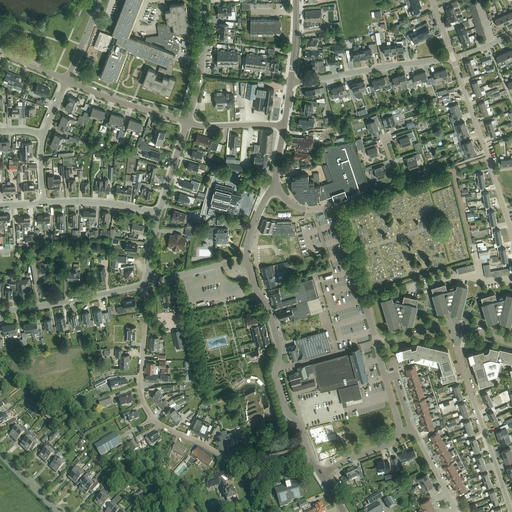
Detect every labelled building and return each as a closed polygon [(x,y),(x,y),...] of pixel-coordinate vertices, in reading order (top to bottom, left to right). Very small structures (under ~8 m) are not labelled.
[(110,34),(109,34),(105,32),(104,35),(99,33),(94,45),(98,46),(98,47),(100,49),(101,50),(107,51),(108,49),(111,50),(100,77),(113,82),(114,80),(116,80),(128,49),(133,51),(132,52),(167,65),(165,69),(162,68),(161,71),(158,70),(158,71),(149,68),(143,84),(147,86),(146,87),(165,95),(166,93),(170,95),(176,80),(176,79),(170,76),(171,74),(172,71),(172,69),(172,67),(172,64),(172,63),(177,51),(177,52),(179,49),(178,47),(179,46),(179,45),(175,39),(171,38),(174,33),(189,31),(188,27),(189,27),(186,7),(185,8),(184,3),(170,5),(170,10),(165,10),(168,25),(160,26),(160,29),(158,30),(159,36),(146,38),(144,42),(137,39),(128,36),(142,0),(125,0),(112,34),(113,35),(113,36),(110,34)] [(412,5),(414,9),(410,11),(412,15),(420,12),(419,8),(421,7),(419,1),(412,3),(407,4),(404,5),(405,8),(412,5)] [(445,9),(448,15),(455,12),(453,8),(458,6),(456,1),(451,3),(452,7),(445,9)] [(228,19),(235,19),(235,11),(231,12),(231,7),(218,7),(218,16),(228,16),(228,19)] [(505,14),(509,22),(511,21),(511,13),(511,11),(510,12),(506,13),(504,9),(502,10),(504,14),(505,14)] [(315,22),(321,22),(321,10),(312,11),(306,11),(306,21),(312,21),(315,21),(315,22)] [(450,21),(454,19),(456,23),(467,20),(466,18),(463,19),(462,16),(457,18),(455,14),(460,12),(459,10),(455,12),(448,15),(450,21)] [(499,16),(503,25),(509,22),(505,14),(504,14),(500,16),(499,12),(497,13),(498,17),(499,16)] [(499,16),(498,17),(495,19),(493,14),(491,15),(493,20),(494,20),(497,28),(503,25),(499,16)] [(280,19),(273,19),(273,21),(251,21),(251,33),(274,33),(274,32),(281,32),(281,21),(280,19)] [(226,21),(226,24),(219,24),(219,28),(228,29),(229,27),(232,28),(232,25),(233,25),(233,22),(226,21)] [(466,32),(466,31),(464,27),(469,26),(467,21),(462,23),(463,26),(457,28),(459,34),(466,32)] [(422,30),(426,37),(432,34),(428,28),(429,28),(426,23),(421,25),(423,30),(422,30)] [(421,25),(418,26),(415,28),(417,33),(420,40),(426,37),(422,30),(423,30),(421,25)] [(414,32),(410,34),(407,35),(409,41),(413,39),(414,43),(420,40),(417,33),(415,28),(413,29),(414,32)] [(466,32),(459,34),(461,40),(468,38),(468,37),(466,33),(471,32),(470,29),(466,31),(466,32)] [(228,39),(227,39),(228,36),(231,36),(231,35),(234,36),(234,34),(218,33),(218,38),(222,38),(222,41),(228,41),(228,39)] [(471,39),(473,38),(474,41),(477,40),(475,34),(468,37),(468,38),(461,40),(463,46),(470,44),(469,42),(472,41),(471,39)] [(317,49),(317,38),(313,38),(313,39),(307,39),(306,48),(317,49)] [(396,45),(397,53),(404,52),(403,46),(406,45),(405,39),(402,40),(402,41),(400,41),(397,42),(397,45),(396,45)] [(372,57),(372,53),(378,52),(376,43),(368,45),(369,50),(365,50),(366,58),(372,57)] [(344,44),(334,46),(335,53),(345,52),(344,44)] [(221,50),(221,51),(217,51),(217,68),(219,68),(219,67),(226,67),(226,68),(229,68),(229,67),(236,67),(236,68),(238,68),(238,63),(241,63),(241,55),(238,55),(238,51),(237,51),(237,52),(235,52),(235,50),(231,50),(231,52),(229,52),(229,51),(227,51),(227,52),(224,52),(224,50),(221,50)] [(320,51),(319,51),(315,50),(315,51),(310,50),(310,52),(306,51),(305,58),(314,60),(315,57),(319,58),(320,51)] [(507,51),(501,54),(505,62),(506,62),(510,60),(511,64),(511,59),(511,60),(507,51)] [(244,69),(244,70),(246,70),(246,69),(253,70),(253,71),(256,72),(256,71),(263,72),(263,73),(265,73),(267,59),(267,56),(266,56),(266,57),(263,56),(264,55),(260,54),(260,56),(258,56),(258,55),(256,54),(256,55),(253,55),(254,53),(250,53),(250,54),(248,54),(247,53),(246,57),(243,57),(242,68),(244,69)] [(508,66),(506,62),(505,62),(501,54),(495,56),(499,65),(504,63),(506,67),(508,66)] [(490,55),(481,58),(483,64),(492,61),(490,55)] [(272,59),(272,60),(267,59),(265,73),(270,74),(271,70),(278,71),(279,60),(272,59)] [(464,63),(467,69),(472,67),(471,63),(474,62),(473,59),(470,60),(470,61),(464,63)] [(320,71),(326,70),(326,65),(322,65),(322,61),(312,61),(312,71),(320,71)] [(472,67),(467,69),(469,75),(474,74),(478,73),(477,70),(474,71),(472,67)] [(446,69),(439,72),(443,79),(443,78),(446,77),(448,83),(452,81),(450,76),(449,76),(446,69)] [(21,91),(23,85),(17,83),(19,76),(7,71),(3,82),(15,87),(15,88),(21,91)] [(129,79),(131,75),(123,71),(120,78),(125,81),(123,86),(129,89),(131,84),(131,83),(132,80),(129,79)] [(425,72),(420,74),(422,81),(425,80),(426,82),(426,81),(428,85),(430,84),(430,85),(433,84),(431,78),(428,79),(425,72)] [(435,76),(431,78),(433,84),(436,83),(435,81),(436,81),(441,79),(442,84),(445,83),(443,78),(443,79),(439,72),(434,73),(435,76)] [(401,84),(402,84),(405,82),(407,87),(409,86),(410,89),(413,88),(410,81),(407,82),(405,74),(399,76),(401,84)] [(420,74),(413,76),(416,83),(420,82),(422,86),(424,86),(422,81),(420,74)] [(393,79),(394,81),(390,83),(392,88),(395,87),(395,86),(399,84),(401,89),(403,88),(402,84),(401,84),(399,76),(393,79)] [(384,77),(378,79),(380,87),(381,86),(385,85),(386,90),(392,88),(390,83),(389,82),(386,83),(384,77)] [(383,91),(381,86),(380,87),(378,79),(372,81),(374,89),(379,87),(380,92),(383,91)] [(477,81),(471,83),(474,89),(479,87),(478,83),(481,82),(480,79),(477,81)] [(360,90),(361,90),(364,89),(366,94),(371,92),(369,87),(366,88),(364,81),(358,83),(360,90)] [(255,99),(257,83),(247,82),(245,97),(255,99)] [(361,98),(364,97),(363,95),(361,90),(360,90),(358,83),(352,85),(353,89),(356,97),(359,99),(361,98)] [(46,97),(49,89),(37,84),(33,92),(46,97)] [(344,85),(338,87),(340,94),(341,94),(343,93),(344,94),(345,97),(348,96),(351,95),(349,90),(346,91),(344,85)] [(333,92),(330,93),(332,99),(335,98),(339,96),(340,99),(342,98),(341,94),(340,94),(338,87),(331,89),(333,92)] [(479,87),(474,89),(476,96),(481,94),(485,93),(484,90),(482,91),(481,91),(479,88),(479,87)] [(266,90),(258,88),(255,108),(263,110),(271,111),(272,105),(273,105),(273,104),(274,102),(273,101),(273,100),(272,100),(273,97),(274,89),(266,88),(266,90)] [(324,88),(315,89),(305,91),(307,98),(316,96),(316,94),(324,92),(324,88)] [(215,108),(234,107),(233,94),(229,94),(229,93),(215,94),(215,108)] [(451,101),(449,95),(442,96),(444,103),(443,104),(444,107),(446,107),(447,109),(450,108),(451,112),(460,109),(458,103),(452,105),(451,101)] [(70,96),(68,102),(75,106),(77,103),(78,103),(80,100),(70,96)] [(478,103),(481,110),(486,108),(485,104),(488,102),(487,100),(484,101),(478,103)] [(26,108),(26,105),(26,101),(22,101),(22,105),(22,117),(25,117),(25,116),(35,116),(35,108),(26,108)] [(75,106),(68,102),(65,109),(74,112),(76,109),(74,109),(75,106)] [(304,113),(311,114),(311,113),(312,113),(313,108),(312,108),(312,105),(317,106),(317,103),(310,102),(309,104),(305,104),(304,113)] [(22,105),(18,105),(17,105),(14,109),(11,109),(11,118),(18,118),(18,117),(22,117),(22,105)] [(84,123),(86,124),(88,119),(92,120),(94,116),(97,117),(99,109),(93,107),(91,114),(86,113),(86,117),(85,120),(84,123)] [(486,108),(481,110),(483,116),(488,114),(488,115),(492,113),(491,110),(487,112),(486,108)] [(99,109),(97,117),(100,118),(99,120),(102,121),(106,111),(99,109)] [(462,115),(460,109),(451,112),(453,116),(450,117),(452,122),(458,120),(457,117),(462,115)] [(385,129),(388,128),(388,126),(395,123),(392,115),(388,117),(384,112),(380,114),(385,129)] [(110,126),(111,123),(112,124),(112,123),(115,124),(115,123),(118,115),(112,113),(108,122),(106,122),(105,125),(110,126)] [(75,120),(72,119),(63,115),(60,121),(68,124),(69,121),(74,124),(75,120)] [(120,129),(121,127),(124,117),(118,115),(115,123),(118,124),(117,128),(120,129)] [(367,123),(370,132),(377,129),(378,131),(381,130),(375,115),(371,116),(371,122),(367,123)] [(309,118),(309,120),(299,119),(298,125),(308,127),(308,125),(313,126),(314,119),(309,118)] [(134,129),(136,121),(130,119),(127,128),(130,130),(131,128),(134,129)] [(458,120),(452,122),(454,128),(457,127),(458,131),(467,128),(465,121),(459,123),(458,120)] [(486,123),(488,130),(493,128),(492,124),(495,123),(494,120),(491,121),(491,122),(486,123)] [(68,124),(60,121),(58,127),(67,131),(68,128),(67,127),(68,124)] [(139,135),(139,133),(143,123),(136,121),(134,129),(137,130),(135,134),(139,135)] [(469,134),(467,128),(458,131),(454,132),(455,136),(453,137),(454,143),(458,141),(465,139),(464,136),(469,134)] [(493,128),(488,130),(490,136),(495,134),(495,135),(499,133),(498,131),(495,132),(493,128)] [(155,136),(164,139),(166,132),(157,129),(156,132),(156,133),(155,136)] [(257,167),(256,170),(266,170),(267,168),(268,153),(271,153),(273,130),(260,129),(258,152),(257,152),(256,157),(254,157),(254,163),(255,163),(255,165),(257,165),(257,167)] [(399,139),(402,146),(410,143),(409,139),(413,136),(412,132),(396,137),(397,140),(399,139)] [(68,139),(65,138),(55,134),(53,140),(61,143),(62,140),(66,142),(68,139)] [(216,150),(218,143),(211,141),(211,139),(198,135),(195,142),(210,147),(210,148),(216,150)] [(240,147),(240,142),(238,142),(239,135),(231,135),(230,149),(234,149),(234,146),(240,147)] [(162,145),(164,139),(155,136),(154,139),(154,138),(153,142),(162,145)] [(292,137),(291,147),(295,147),(295,149),(301,150),(301,151),(311,153),(313,136),(307,136),(307,137),(303,137),(303,138),(292,137)] [(361,138),(356,140),(359,149),(362,148),(363,153),(368,153),(369,157),(378,154),(376,147),(378,146),(377,143),(364,147),(361,138)] [(474,146),(471,140),(466,142),(465,139),(458,141),(460,147),(462,151),(465,150),(474,146)] [(61,143),(53,140),(50,146),(59,150),(61,147),(59,146),(61,143)] [(292,183),(292,185),(292,187),(293,190),(294,192),(295,194),(296,196),(298,198),(300,199),(302,201),(304,202),(307,202),(309,203),(312,203),(314,202),(315,202),(317,201),(333,196),(333,197),(337,199),(338,199),(339,200),(344,199),(345,198),(347,197),(357,193),(364,191),(365,195),(370,193),(362,169),(356,154),(352,141),(327,148),(328,152),(324,153),(327,162),(327,164),(322,166),(328,183),(322,185),(319,185),(319,173),(313,173),(313,178),(310,178),(310,181),(309,181),(308,175),(300,175),(300,176),(296,177),(296,179),(292,179),(293,179),(292,179),(292,180),(292,181),(292,183)] [(139,148),(144,150),(142,156),(147,157),(150,158),(158,160),(160,153),(152,150),(152,151),(149,150),(150,146),(138,143),(137,147),(139,147),(139,148)] [(474,146),(465,150),(462,151),(461,152),(463,154),(465,160),(471,158),(470,154),(476,152),(474,146)] [(204,155),(206,151),(198,148),(197,151),(193,150),(191,157),(200,160),(202,154),(204,155)] [(321,150),(318,155),(323,158),(324,160),(327,162),(324,153),(328,152),(327,148),(321,150)] [(24,153),(22,153),(20,153),(20,160),(28,160),(28,156),(32,156),(32,150),(24,150),(24,153)] [(309,163),(309,160),(309,159),(313,159),(314,154),(295,152),(295,153),(294,153),(293,153),(293,156),(294,156),(294,157),(300,158),(300,159),(304,160),(305,160),(305,162),(309,163)] [(419,153),(404,158),(405,161),(407,161),(409,168),(418,165),(417,165),(416,161),(420,157),(419,153)] [(501,165),(508,165),(507,159),(503,160),(502,156),(500,156),(500,160),(501,165)] [(205,170),(206,165),(199,163),(198,166),(189,163),(187,169),(197,172),(198,168),(205,170)] [(241,172),(242,166),(227,163),(226,169),(241,172)] [(150,169),(149,173),(155,175),(157,167),(149,165),(148,169),(150,169)] [(377,179),(385,176),(383,169),(385,168),(384,165),(369,170),(370,174),(376,174),(377,178),(377,179)] [(155,175),(149,173),(148,177),(146,177),(145,180),(153,182),(155,175)] [(261,186),(264,179),(256,176),(254,183),(261,186)] [(150,198),(151,191),(146,190),(147,188),(140,187),(141,182),(136,181),(134,188),(141,189),(141,192),(140,196),(144,197),(150,198)] [(195,188),(197,182),(192,181),(191,184),(183,181),(182,187),(191,190),(192,187),(195,188)] [(212,181),(209,181),(200,213),(203,214),(212,181)] [(209,208),(227,213),(228,208),(237,210),(241,195),(233,193),(234,186),(216,181),(209,208)] [(7,194),(12,193),(15,193),(14,185),(9,185),(9,184),(7,184),(7,194)] [(122,186),(120,186),(117,185),(116,193),(123,195),(124,189),(122,188),(122,186)] [(123,195),(131,196),(132,188),(128,187),(128,189),(124,189),(123,195)] [(195,198),(180,194),(177,201),(189,205),(191,204),(191,202),(193,203),(195,198)] [(188,215),(185,214),(175,211),(173,218),(177,219),(176,221),(186,224),(188,215)] [(70,214),(70,222),(69,222),(69,226),(77,225),(77,216),(76,216),(76,214),(70,214)] [(58,223),(56,223),(56,228),(64,228),(64,222),(64,217),(63,217),(63,215),(57,215),(58,223)] [(268,232),(271,233),(271,236),(297,236),(295,229),(294,229),(294,226),(291,226),(291,223),(278,224),(264,219),(260,231),(268,233),(268,232)] [(142,234),(144,226),(138,225),(138,223),(133,223),(131,232),(132,232),(131,234),(130,234),(129,238),(137,239),(138,235),(135,235),(136,233),(142,234)] [(186,228),(185,235),(188,236),(187,239),(191,240),(193,228),(186,228)] [(215,243),(229,242),(228,229),(217,229),(217,228),(215,228),(204,228),(204,236),(215,235),(215,243)] [(39,229),(35,230),(35,241),(36,241),(36,242),(46,241),(45,238),(39,238),(39,229)] [(184,249),(186,238),(181,237),(182,235),(175,234),(175,236),(170,235),(168,246),(173,247),(172,249),(179,251),(179,248),(184,249)] [(137,252),(138,245),(133,245),(132,244),(129,244),(129,242),(126,242),(125,250),(128,251),(137,252)] [(478,251),(487,249),(486,245),(484,245),(483,242),(477,243),(478,251)] [(490,258),(488,250),(478,252),(480,260),(490,258)] [(118,268),(119,262),(126,262),(127,256),(113,255),(113,261),(112,267),(118,268)] [(290,261),(276,264),(278,271),(291,268),(290,261)] [(127,266),(124,266),(124,269),(122,269),(122,273),(125,273),(126,277),(134,276),(133,269),(135,269),(134,265),(127,266)] [(267,287),(276,284),(274,277),(275,277),(274,273),(275,273),(273,265),(261,268),(267,287)] [(80,281),(80,271),(78,271),(78,267),(73,267),(73,271),(68,271),(67,280),(80,281)] [(104,275),(105,274),(104,267),(96,268),(98,281),(105,280),(104,275)] [(10,285),(10,286),(6,286),(6,289),(6,297),(12,298),(12,291),(15,291),(16,278),(11,278),(11,281),(10,281),(9,282),(9,284),(10,285)] [(27,286),(30,285),(29,279),(17,280),(18,283),(17,283),(18,292),(20,292),(21,297),(28,296),(27,286)] [(312,279),(268,291),(274,310),(296,304),(318,298),(312,279)] [(41,297),(49,296),(47,282),(37,284),(37,289),(38,289),(39,291),(40,290),(41,297)] [(438,313),(447,310),(451,311),(451,312),(460,314),(467,287),(458,284),(457,287),(447,290),(445,284),(431,288),(438,313)] [(164,308),(174,306),(172,297),(171,297),(169,291),(160,293),(162,299),(163,299),(164,302),(162,302),(164,308)] [(511,314),(511,295),(507,294),(506,297),(496,300),(494,293),(480,297),(488,322),(497,320),(501,321),(500,322),(510,324),(511,314)] [(412,324),(418,299),(404,295),(402,303),(392,300),(391,297),(382,300),(390,327),(399,325),(399,323),(403,322),(412,324)] [(282,311),(277,312),(279,318),(279,320),(284,319),(288,317),(288,319),(291,318),(292,318),(293,317),(294,317),(295,319),(318,312),(323,311),(319,297),(318,298),(296,304),(296,305),(297,306),(291,308),(291,307),(287,309),(281,310),(282,311)] [(124,306),(117,307),(116,307),(118,313),(126,311),(126,309),(137,307),(135,299),(123,301),(124,306)] [(100,323),(106,322),(105,317),(102,317),(101,310),(94,311),(96,320),(99,319),(100,323)] [(87,327),(94,325),(93,320),(90,321),(89,312),(82,313),(84,321),(86,321),(87,327)] [(73,327),(76,327),(76,330),(77,330),(82,329),(81,321),(78,322),(77,314),(70,316),(72,324),(73,327)] [(58,318),(59,323),(57,323),(58,330),(70,329),(69,323),(66,324),(65,317),(58,318)] [(251,326),(256,345),(269,341),(264,322),(258,324),(257,317),(246,320),(248,327),(251,326)] [(51,332),(56,332),(55,326),(52,327),(51,319),(45,320),(46,329),(50,328),(51,332)] [(30,323),(32,332),(33,336),(35,336),(35,334),(39,333),(39,337),(42,336),(41,330),(38,331),(37,322),(30,323)] [(9,324),(11,336),(17,335),(17,331),(15,323),(9,324)] [(24,324),(25,332),(22,333),(23,339),(24,345),(27,344),(26,339),(27,339),(26,332),(29,331),(30,332),(32,332),(30,323),(24,324)] [(8,336),(11,336),(9,324),(2,325),(4,333),(8,333),(8,336)] [(126,339),(126,342),(136,343),(136,327),(127,327),(127,329),(128,329),(128,339),(126,339)] [(180,331),(172,332),(176,348),(183,346),(180,331)] [(306,336),(312,357),(331,351),(325,331),(324,331),(306,336)] [(308,357),(312,357),(306,336),(295,339),(296,344),(288,347),(292,362),(305,358),(308,357)] [(159,351),(159,344),(159,338),(152,337),(151,339),(150,339),(149,350),(159,351)] [(408,361),(414,359),(415,361),(413,362),(415,362),(441,368),(443,374),(440,375),(442,382),(456,378),(448,350),(417,342),(416,347),(411,349),(411,346),(396,350),(398,358),(406,356),(408,361)] [(479,387),(493,383),(491,375),(497,374),(497,373),(500,362),(511,364),(511,367),(511,368),(510,370),(511,377),(511,351),(490,346),(488,351),(484,352),(483,350),(468,354),(471,362),(472,362),(479,387)] [(129,361),(129,355),(122,355),(123,350),(116,350),(115,357),(120,357),(120,369),(128,369),(128,361),(129,361)] [(295,373),(289,375),(292,384),(302,381),(301,380),(301,379),(316,375),(319,386),(320,392),(338,387),(342,402),(353,399),(353,400),(362,398),(358,382),(357,379),(367,376),(366,374),(360,351),(355,352),(349,353),(317,362),(313,363),(313,364),(297,368),(298,370),(295,371),(295,373)] [(154,373),(155,363),(147,363),(147,368),(145,368),(145,373),(154,373)] [(406,376),(417,373),(414,365),(411,366),(411,368),(405,370),(407,373),(405,374),(406,376)] [(265,384),(268,383),(264,373),(265,371),(262,371),(261,367),(254,366),(249,378),(259,379),(259,378),(265,384)] [(417,373),(406,376),(407,378),(408,378),(409,381),(422,378),(421,376),(418,377),(417,373)] [(160,374),(160,375),(159,375),(149,374),(149,375),(147,375),(147,380),(148,380),(148,382),(153,382),(158,383),(159,377),(160,377),(160,380),(171,380),(171,375),(168,375),(160,374)] [(234,384),(235,384),(243,378),(241,376),(235,379),(234,384)] [(314,377),(301,380),(302,381),(292,384),(295,393),(314,387),(316,384),(314,377)] [(422,378),(409,381),(410,385),(409,385),(410,388),(420,384),(419,380),(422,379),(422,378)] [(120,379),(116,380),(110,382),(111,390),(118,388),(118,387),(126,386),(125,379),(121,380),(120,379)] [(420,384),(410,388),(410,390),(412,390),(413,393),(425,389),(425,387),(422,388),(420,384)] [(426,391),(425,389),(413,393),(414,396),(412,397),(413,399),(424,396),(423,392),(426,391)] [(259,400),(257,396),(255,394),(255,390),(254,390),(253,392),(248,392),(244,394),(244,393),(243,393),(244,396),(243,414),(244,418),(242,420),(243,424),(250,428),(259,423),(260,425),(262,424),(262,411),(259,405),(259,400)] [(460,390),(455,392),(456,397),(453,398),(454,401),(457,400),(457,399),(463,397),(460,390)] [(485,402),(490,399),(488,395),(490,394),(489,390),(486,392),(486,393),(482,395),(485,402)] [(151,397),(156,402),(161,399),(158,396),(160,394),(157,391),(151,397)] [(132,402),(130,396),(130,394),(125,396),(124,395),(118,398),(121,406),(132,402)] [(98,401),(101,409),(112,404),(109,397),(98,401)] [(161,399),(156,402),(161,408),(168,403),(165,400),(163,402),(161,399)] [(416,404),(417,408),(430,404),(429,402),(426,403),(425,399),(414,402),(415,405),(416,404)] [(494,403),(492,404),(490,399),(485,402),(488,407),(490,406),(492,409),(494,408),(493,406),(495,405),(494,403)] [(39,402),(35,405),(38,411),(43,409),(39,402)] [(460,406),(461,410),(466,409),(464,402),(459,404),(455,405),(456,408),(460,406)] [(430,405),(430,404),(417,408),(418,411),(417,411),(418,414),(428,410),(427,406),(430,405)] [(171,419),(175,415),(172,412),(174,410),(172,407),(165,413),(171,419)] [(461,410),(462,413),(458,414),(460,419),(463,417),(469,415),(466,409),(461,410)] [(491,420),(496,417),(494,413),(496,412),(495,409),(492,410),(493,411),(488,413),(491,420)] [(430,414),(428,410),(418,414),(418,416),(420,416),(421,419),(433,415),(433,413),(430,414)] [(129,411),(127,412),(122,415),(125,420),(128,418),(130,422),(135,419),(135,420),(139,418),(135,411),(130,414),(129,411)] [(177,418),(175,415),(171,419),(176,424),(182,419),(179,416),(177,418)] [(421,425),(432,422),(431,418),(434,417),(433,415),(421,419),(422,422),(420,423),(421,425)] [(192,423),(193,424),(194,425),(191,431),(198,434),(201,428),(202,425),(204,421),(195,417),(192,423)] [(498,421),(496,417),(491,420),(494,426),(498,424),(499,425),(502,423),(500,420),(498,421)] [(465,424),(466,428),(471,426),(469,420),(464,422),(464,421),(460,423),(461,425),(465,424)] [(212,426),(210,425),(210,424),(204,421),(202,425),(201,428),(198,434),(204,437),(207,430),(210,431),(212,426)] [(434,430),(432,422),(421,425),(422,428),(423,427),(424,431),(430,429),(431,431),(434,430)] [(9,435),(13,438),(21,430),(23,427),(20,424),(18,427),(15,425),(13,427),(15,429),(9,435)] [(213,435),(218,425),(215,424),(213,426),(209,433),(213,435)] [(336,440),(332,424),(308,429),(311,439),(313,439),(314,445),(336,440)] [(471,426),(466,428),(467,432),(464,434),(465,436),(468,435),(474,433),(471,426)] [(13,438),(16,442),(22,436),(24,438),(29,433),(23,427),(21,430),(13,438)] [(501,430),(496,432),(498,438),(504,437),(508,435),(509,435),(506,428),(505,429),(501,430)] [(233,436),(232,436),(231,432),(227,433),(226,430),(221,431),(227,448),(235,445),(233,436)] [(238,440),(247,436),(245,431),(236,434),(238,440)] [(430,441),(431,443),(441,438),(437,431),(434,432),(435,434),(429,437),(431,440),(430,441)] [(145,439),(147,442),(150,447),(154,445),(153,444),(157,442),(158,442),(162,440),(156,432),(145,439)] [(24,449),(32,440),(29,437),(31,434),(29,433),(24,438),(26,439),(20,446),(24,449)] [(101,456),(122,443),(116,433),(94,445),(101,456)] [(220,450),(226,448),(221,434),(217,436),(219,440),(216,441),(219,449),(220,450)] [(504,437),(498,438),(500,445),(506,443),(510,442),(508,435),(504,437)] [(268,455),(269,455),(279,452),(289,449),(289,448),(292,447),(292,448),(293,448),(293,447),(295,445),(296,445),(296,444),(298,444),(298,443),(295,443),(294,440),(295,440),(294,440),(295,438),(294,437),(293,440),(290,439),(290,438),(290,439),(287,440),(286,439),(266,444),(266,445),(268,455)] [(443,441),(441,438),(431,443),(432,445),(433,445),(435,448),(447,441),(446,440),(443,441)] [(471,442),(472,446),(478,444),(475,438),(470,440),(470,439),(466,440),(467,443),(471,442)] [(37,445),(35,443),(32,440),(24,449),(27,452),(30,449),(32,451),(37,445)] [(78,444),(74,448),(77,450),(80,446),(82,444),(80,441),(78,444)] [(139,448),(134,441),(128,445),(132,452),(139,448)] [(448,443),(447,441),(435,448),(437,451),(436,451),(437,454),(447,448),(445,445),(448,443)] [(39,452),(41,454),(39,457),(42,460),(51,451),(48,449),(49,448),(49,444),(48,443),(39,452)] [(171,447),(168,453),(166,457),(169,458),(173,451),(183,456),(186,450),(176,444),(174,449),(171,447)] [(478,444),(472,446),(473,450),(470,451),(471,454),(475,453),(474,452),(480,451),(478,444)] [(319,462),(329,459),(325,445),(319,447),(319,445),(316,446),(316,448),(314,448),(319,462)] [(209,467),(214,459),(197,446),(192,454),(203,463),(204,462),(205,463),(204,463),(209,467)] [(449,452),(447,448),(437,454),(438,456),(439,455),(441,458),(453,452),(452,450),(449,452)] [(501,451),(503,457),(511,454),(510,448),(501,451)] [(406,451),(401,454),(398,455),(401,462),(408,458),(410,462),(414,460),(413,458),(417,456),(414,450),(407,453),(406,451)] [(56,456),(51,451),(42,460),(46,463),(52,457),(54,459),(56,456)] [(453,452),(441,458),(442,461),(441,462),(443,464),(452,459),(450,455),(453,454),(453,452)] [(59,454),(56,456),(54,459),(56,461),(50,467),(53,470),(62,461),(64,459),(59,454)] [(511,454),(503,457),(505,463),(511,460),(511,454)] [(477,460),(478,464),(483,462),(481,455),(476,457),(472,458),(473,461),(477,460)] [(385,473),(390,472),(388,464),(385,465),(383,460),(377,462),(378,466),(375,467),(377,472),(384,470),(385,473)] [(62,461),(53,470),(57,473),(62,467),(65,469),(67,467),(65,465),(65,464),(62,461)] [(483,462),(478,464),(479,468),(476,469),(477,472),(480,470),(486,468),(483,462)] [(444,470),(446,473),(458,466),(457,465),(454,466),(452,463),(442,468),(443,470),(444,470)] [(459,468),(458,466),(446,473),(448,476),(447,476),(448,479),(458,473),(456,470),(459,468)] [(68,478),(72,481),(82,470),(78,467),(77,469),(74,467),(72,470),(74,472),(68,478)] [(350,470),(354,480),(360,477),(361,480),(364,479),(361,473),(358,474),(355,468),(350,470)] [(72,481),(75,484),(81,478),(85,482),(79,488),(83,491),(92,481),(89,478),(91,476),(87,471),(85,473),(82,470),(72,481)] [(346,483),(354,480),(350,470),(344,473),(346,476),(340,480),(344,485),(346,483)] [(228,490),(225,481),(228,481),(225,473),(214,477),(215,480),(208,482),(208,483),(206,484),(208,488),(209,487),(210,488),(220,485),(224,496),(226,496),(228,503),(232,501),(232,498),(237,497),(233,488),(228,490)] [(416,482),(418,481),(419,484),(420,483),(421,484),(430,479),(427,473),(420,477),(419,473),(413,477),(416,482)] [(460,477),(458,473),(448,479),(449,481),(450,480),(452,483),(464,477),(463,475),(460,477)] [(483,477),(484,481),(489,479),(487,473),(482,474),(478,475),(479,478),(483,477)] [(105,477),(100,482),(103,485),(108,480),(105,477)] [(464,479),(464,477),(452,483),(453,486),(452,487),(454,489),(463,484),(461,480),(464,479)] [(432,484),(430,479),(421,484),(422,487),(419,489),(422,493),(428,490),(426,488),(432,484)] [(489,479),(484,481),(485,485),(482,486),(483,489),(486,488),(486,487),(492,485),(489,479)] [(285,484),(287,489),(284,490),(283,487),(275,489),(279,504),(302,497),(297,480),(285,484)] [(92,481),(83,491),(86,494),(89,491),(92,494),(99,486),(96,483),(96,484),(92,481)] [(463,484),(454,489),(455,491),(456,491),(457,494),(463,491),(464,493),(467,491),(463,484)] [(103,489),(100,492),(98,495),(100,497),(94,503),(98,506),(106,497),(105,496),(105,495),(105,494),(106,494),(106,493),(105,492),(105,491),(105,490),(103,489)] [(140,490),(137,493),(136,494),(133,496),(136,499),(137,498),(138,500),(139,498),(140,497),(144,493),(140,490)] [(490,494),(491,498),(496,496),(494,490),(489,492),(489,491),(485,492),(486,495),(490,494)] [(379,492),(367,500),(370,505),(383,497),(379,492)] [(430,494),(419,500),(420,503),(425,511),(436,511),(430,498),(431,497),(430,494)] [(118,496),(111,502),(109,505),(111,507),(106,511),(112,511),(117,507),(115,505),(121,499),(118,496)] [(496,496),(491,498),(492,502),(489,503),(490,506),(493,505),(493,504),(499,503),(496,496)] [(98,506),(101,509),(107,503),(109,505),(111,502),(109,500),(106,497),(98,506)] [(384,502),(389,510),(397,505),(392,497),(384,502)] [(306,511),(312,511),(323,507),(321,502),(314,506),(314,508),(306,511)] [(384,511),(378,502),(369,508),(366,510),(366,509),(361,511),(384,511)]
